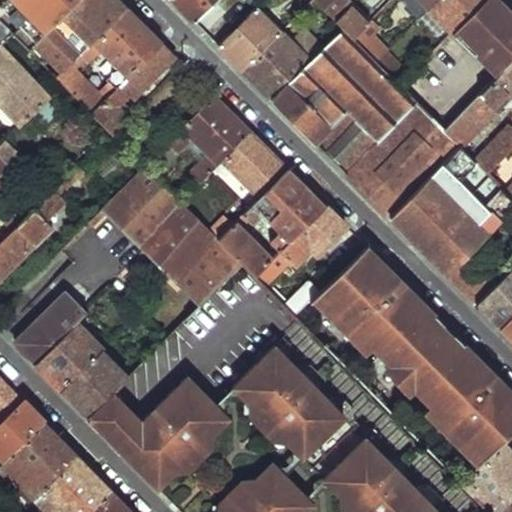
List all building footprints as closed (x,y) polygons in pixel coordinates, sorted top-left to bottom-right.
[(1,0),(0,1),(0,3),(35,39),(73,0),(1,0)] [(73,0),(35,39),(62,67),(81,49),(91,39),(127,4),(122,0),(73,0)] [(175,0),(183,7),(195,19),(213,0),(175,0)] [(216,0),(213,0),(195,19),(208,32),(228,11),(216,0)] [(350,0),(318,0),(338,20),(353,3),(350,0)] [(435,0),(430,6),(453,29),(454,27),(481,0),(435,0)] [(498,0),(481,0),(454,27),(477,49),(475,52),(484,60),(511,30),(511,13),(506,7),(498,0)] [(0,3),(0,18),(12,31),(27,46),(35,39),(0,3)] [(353,3),(338,20),(339,21),(339,22),(344,27),(355,38),(366,27),(372,21),(353,3)] [(127,4),(91,39),(118,64),(107,76),(111,80),(107,83),(113,88),(162,39),(146,23),(127,4)] [(256,7),(219,44),(233,58),(244,69),(280,33),(256,7)] [(0,42),(1,42),(12,31),(0,18),(0,42)] [(339,22),(332,28),(338,34),(344,27),(339,22)] [(312,60),(273,97),(305,129),(329,153),(392,216),(463,145),(462,143),(445,127),(414,96),(401,82),(377,60),(377,59),(355,38),(344,27),(338,34),(312,60)] [(366,27),(355,38),(377,59),(377,60),(388,49),(366,27)] [(511,30),(484,60),(498,74),(511,59),(511,30)] [(280,33),(244,69),(260,84),(273,97),(312,60),(282,31),(280,33)] [(35,39),(27,46),(56,74),(62,67),(35,39)] [(105,96),(91,109),(111,129),(131,110),(118,97),(143,74),(148,80),(176,53),(171,48),(162,39),(113,88),(105,96)] [(1,42),(0,42),(0,103),(18,123),(50,92),(1,42)] [(62,67),(56,74),(91,109),(105,96),(75,64),(87,54),(81,49),(62,67)] [(388,49),(377,60),(401,82),(411,72),(388,49)] [(461,110),(445,127),(462,143),(511,94),(511,93),(511,59),(498,74),(461,110)] [(411,72),(401,82),(414,96),(445,127),(461,110),(416,67),(411,72)] [(215,92),(161,147),(171,157),(192,136),(207,152),(190,169),(200,179),(216,163),(252,129),(233,110),(215,92)] [(511,124),(510,122),(475,157),(489,171),(505,153),(511,146),(511,124)] [(252,129),(216,163),(219,167),(225,162),(258,196),(289,166),(270,147),(252,129)] [(6,136),(0,141),(0,182),(26,157),(6,136)] [(463,145),(392,216),(449,273),(469,252),(511,207),(511,193),(489,171),(475,157),(463,145)] [(511,159),(505,153),(489,171),(511,193),(511,159)] [(218,236),(145,163),(106,202),(204,302),(245,263),(218,236)] [(258,196),(242,211),(248,217),(252,220),(260,211),(278,230),(268,238),(279,247),(325,202),(305,182),(289,166),(258,196)] [(0,240),(0,276),(52,226),(47,220),(57,209),(50,202),(58,194),(52,188),(0,240)] [(204,302),(106,202),(102,206),(106,210),(200,306),(204,302)] [(270,256),(254,272),(266,284),(291,259),(294,263),(310,247),(315,253),(328,240),(336,239),(339,236),(336,233),(345,223),(325,202),(279,247),(270,256)] [(93,222),(106,210),(102,206),(90,219),(93,222)] [(242,211),(234,219),(240,225),(248,217),(242,211)] [(234,219),(218,236),(245,263),(254,272),(270,256),(240,225),(234,219)] [(439,316),(366,243),(318,291),(373,346),(393,366),(413,386),(431,404),(486,458),(511,431),(511,389),(458,336),(449,345),(430,326),(439,316)] [(469,252),(449,273),(477,302),(498,280),(469,252)] [(511,266),(498,280),(477,302),(501,325),(511,314),(511,266)] [(308,280),(285,303),(295,314),(313,296),(318,291),(308,280)] [(67,289),(15,340),(36,361),(76,320),(86,308),(67,289)] [(373,346),(318,291),(313,296),(368,351),(373,346)] [(511,314),(501,325),(511,335),(511,314)] [(76,320),(36,361),(61,387),(100,347),(102,346),(76,320)] [(441,511),(276,345),(235,386),(250,402),(258,394),(298,435),(291,442),(342,495),(342,494),(349,487),(372,511),(441,511)] [(61,387),(89,415),(114,390),(129,376),(100,347),(61,387)] [(413,386),(393,366),(388,371),(408,391),(413,386)] [(0,373),(0,414),(2,417),(22,396),(0,373)] [(143,419),(117,444),(160,488),(173,475),(166,467),(210,424),(217,430),(231,417),(189,374),(143,419)] [(114,390),(89,415),(117,444),(143,419),(114,390)] [(249,403),(249,413),(278,443),(291,442),(298,435),(258,394),(250,402),(249,403)] [(2,417),(0,419),(0,454),(4,458),(45,419),(22,396),(2,417)] [(486,458),(431,404),(426,410),(480,463),(486,458)] [(4,458),(0,461),(0,476),(2,473),(10,477),(16,471),(29,484),(17,496),(27,505),(38,494),(79,453),(45,419),(4,458)] [(210,424),(166,467),(173,475),(185,476),(219,443),(217,430),(210,424)] [(511,431),(463,481),(493,511),(497,511),(507,502),(511,495),(511,431)] [(79,453),(38,494),(56,511),(89,511),(113,489),(79,453)] [(308,511),(317,504),(274,462),(262,475),(267,480),(235,511),(308,511)] [(218,504),(217,511),(235,511),(267,480),(262,475),(249,473),(218,504)] [(342,495),(341,509),(344,511),(372,511),(349,487),(342,494),(342,495)] [(136,511),(113,489),(89,511),(136,511)] [(511,511),(511,506),(507,502),(497,511),(511,511)]
